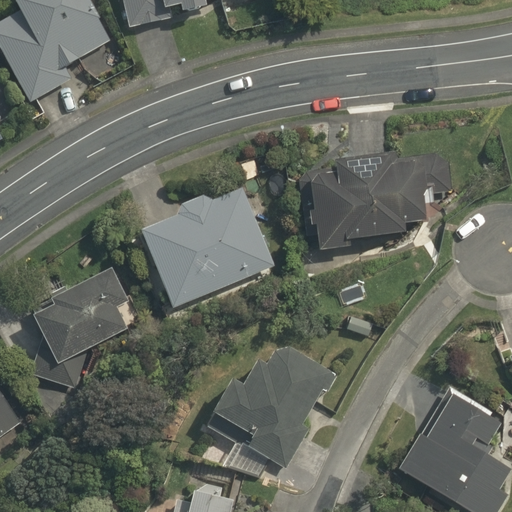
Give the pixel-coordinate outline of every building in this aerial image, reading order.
[(16,0),(24,13),(0,27),(0,42),(34,104),(74,83),(66,68),(116,40),(93,0),(16,0)] [(124,0),(126,23),(168,21),(167,7),(214,4),(213,0),(124,0)] [(0,138),(15,131),(0,101),(0,138)] [(348,175),(311,183),(326,254),(410,235),(406,218),(431,213),(416,144),(345,159),(348,175)] [(244,186),(146,226),(179,306),(276,266),(244,186)] [(129,262),(32,302),(58,366),(155,325),(129,262)] [(243,376),(219,412),(257,436),(250,446),(282,467),(342,375),(280,334),(250,380),(243,376)] [(0,435),(23,421),(0,386),(0,435)] [(509,424),(446,387),(396,474),(461,511),(497,511),(511,487),(511,471),(489,458),(509,424)] [(232,511),(237,493),(186,481),(177,511),(232,511)]
